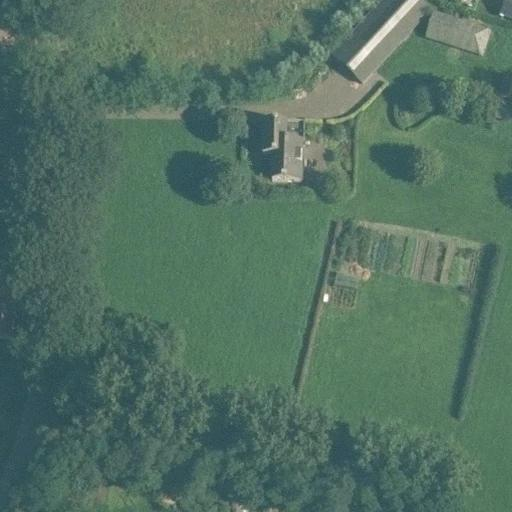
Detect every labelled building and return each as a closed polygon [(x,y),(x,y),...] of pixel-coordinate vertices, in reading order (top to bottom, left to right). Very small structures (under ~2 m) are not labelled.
[(416,0),(386,0),(332,58),(362,87),(431,14),(416,0)] [(511,1),(507,0),(500,17),(511,21),(511,1)] [(433,15),(425,41),(482,60),(490,34),(433,15)] [(511,79),(503,77),(498,98),(511,101),(511,79)] [(492,99),(486,118),(494,121),(500,101),(492,99)] [(264,123),(263,157),(273,157),(272,183),(301,184),(303,144),(305,144),(305,125),(264,123)] [(0,298),(0,340),(12,341),(15,300),(0,298)] [(93,378),(92,398),(130,401),(132,381),(93,378)]
